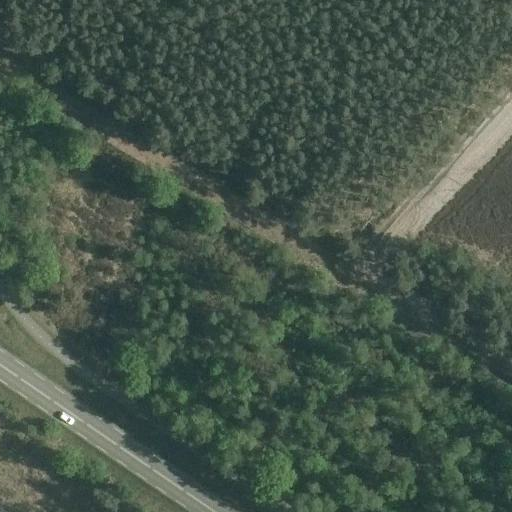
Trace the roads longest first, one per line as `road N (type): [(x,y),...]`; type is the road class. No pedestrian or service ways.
road 1 (track): [(360,276),(0,57)]
road 2 (primary): [(216,511),(0,363)]
road 3 (track): [(360,276),(511,113)]
road 4 (track): [(511,366),(360,276)]
